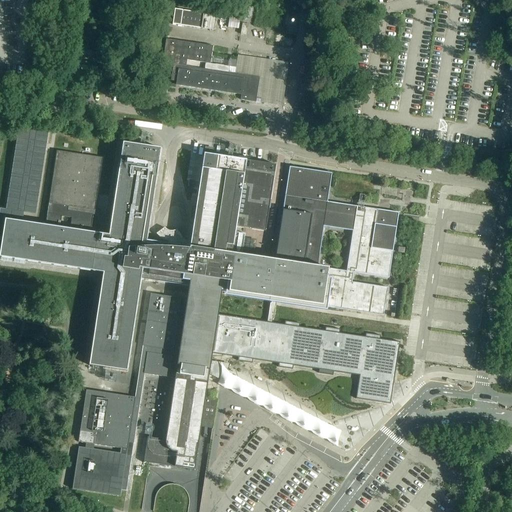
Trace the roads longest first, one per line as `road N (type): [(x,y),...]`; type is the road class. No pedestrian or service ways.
road 1 (unclassified): [(511,402),(429,396),(393,436)]
road 2 (unclassified): [(393,436),(455,416),(511,421)]
